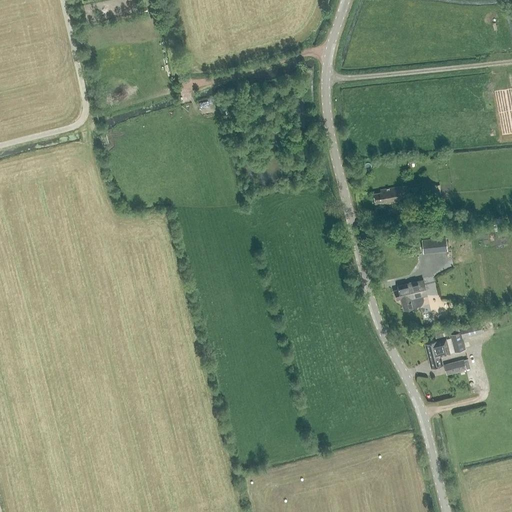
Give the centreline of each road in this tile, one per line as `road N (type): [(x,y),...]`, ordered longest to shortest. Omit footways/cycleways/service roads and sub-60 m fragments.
road 1 (unclassified): [(447,511),(424,416),(370,300),(331,145),(325,79),(343,0)]
road 2 (track): [(329,50),(190,87),(181,82),(160,0)]
road 3 (track): [(325,79),(511,62)]
